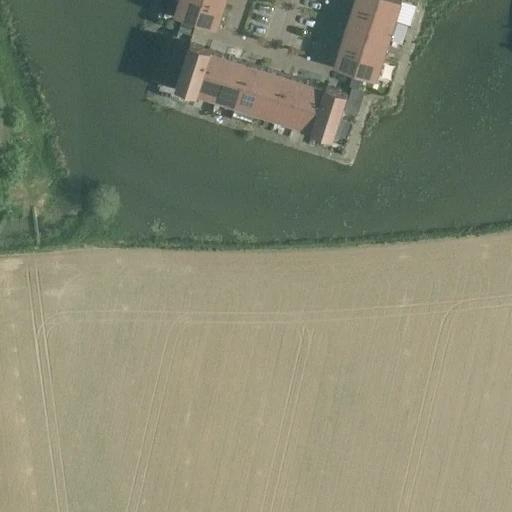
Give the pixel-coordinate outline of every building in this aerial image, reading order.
[(179,0),(175,14),(218,27),(224,7),(202,0),(179,0)] [(401,0),(355,0),(353,6),(396,19),(401,0)] [(347,25),(390,39),(396,19),(353,6),(347,25)] [(341,45),(383,58),(390,39),(347,25),(341,45)] [(177,39),(170,62),(183,67),(176,86),(197,93),(211,48),(191,42),(190,44),(177,39)] [(334,65),(377,79),(383,58),(341,45),(334,65)] [(212,50),(212,48),(211,48),(197,93),(198,93),(198,92),(217,98),(230,56),(212,50)] [(230,56),(217,98),(236,104),(250,62),(230,56)] [(250,62),(236,104),(255,110),(269,68),(250,62)] [(269,68),(255,110),(275,117),(288,74),(269,68)] [(288,74),(275,117),(294,123),(308,81),(288,74)] [(352,75),(349,85),(352,86),(358,88),(361,78),(352,75)] [(313,129),(312,130),(313,130),(328,86),(327,85),(326,86),(308,81),(294,123),(313,129)] [(333,137),(348,92),(328,86),(313,130),(333,137)] [(352,86),(344,111),(357,115),(365,90),(358,88),(352,86)]
